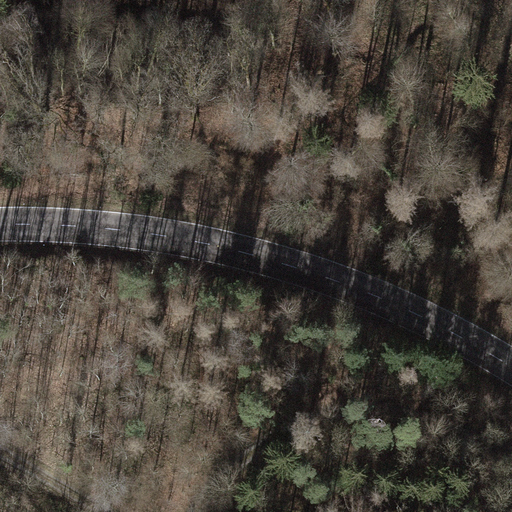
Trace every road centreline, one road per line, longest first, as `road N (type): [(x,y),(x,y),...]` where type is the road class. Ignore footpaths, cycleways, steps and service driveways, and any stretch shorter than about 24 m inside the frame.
road 1 (secondary): [(511,365),(366,292),(220,246),(135,231),(0,224)]
road 2 (track): [(187,511),(210,470),(304,420),(408,417),(511,456)]
